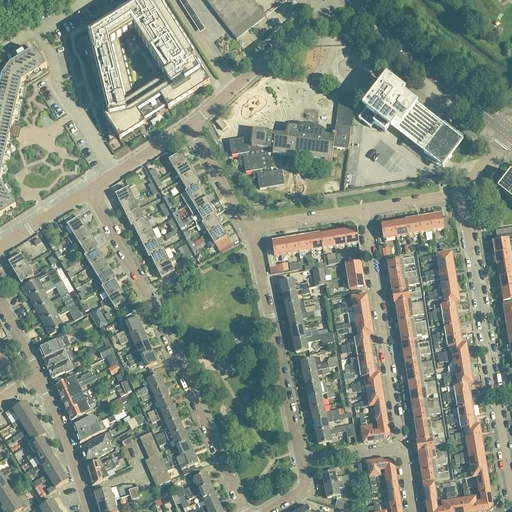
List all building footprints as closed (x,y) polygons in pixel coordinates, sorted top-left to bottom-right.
[(196,61),(193,63),(192,60),(194,59),(156,0),(149,0),(145,3),(143,0),(83,38),(105,124),(110,142),(166,106),(168,109),(210,83),(196,61)] [(187,0),(179,0),(200,32),(206,29),(187,0)] [(266,17),(252,0),(201,0),(202,0),(205,0),(237,41),(238,40),(237,40),(266,17),(266,18),(266,17)] [(24,99),(27,87),(48,73),(45,69),(47,68),(36,50),(25,57),(23,53),(17,57),(19,61),(10,67),(2,78),(0,86),(0,216),(8,212),(10,211),(16,207),(0,182),(10,138),(16,139),(17,134),(18,129),(12,128),(19,98),(24,99)] [(406,91),(387,77),(362,108),(365,110),(359,118),(371,128),(374,124),(385,132),(388,128),(391,130),(398,122),(402,125),(403,125),(414,133),(430,145),(424,153),(443,167),(445,164),(451,156),(449,154),(459,141),(444,129),(446,127),(429,114),(403,94),(406,91)] [(227,127),(220,119),(215,122),(223,131),(227,127)] [(333,149),(348,151),(351,129),(335,127),(335,128),(334,135),(328,135),(323,130),(318,127),(311,125),(305,125),(298,126),(298,127),(288,125),(288,126),(285,135),(269,133),(269,132),(254,130),(254,131),(252,145),(251,145),(251,143),(247,144),(246,138),(229,141),(232,156),(238,155),(239,162),(244,161),(246,173),(252,172),(253,179),(258,179),(260,190),(285,186),(282,171),(276,172),(274,157),(271,158),(270,154),(273,154),(273,155),(274,154),(325,160),(325,161),(332,162),(333,149)] [(176,171),(188,163),(182,153),(170,160),(176,171)] [(182,181),(195,174),(188,163),(176,171),(182,181)] [(149,172),(155,183),(159,181),(157,176),(158,175),(155,169),(149,172)] [(511,174),(511,173),(498,189),(498,190),(498,189),(511,199),(511,174)] [(186,192),(201,184),(195,174),(182,181),(188,191),(186,192)] [(191,200),(192,203),(205,195),(199,185),(201,184),(186,192),(191,200)] [(134,199),(129,188),(116,195),(121,206),(134,199)] [(205,195),(192,203),(198,213),(211,205),(205,196),(205,195)] [(140,210),(134,199),(121,206),(126,216),(140,210)] [(204,223),(217,216),(211,205),(198,213),(204,223)] [(145,220),(140,210),(126,216),(131,227),(147,220),(147,219),(145,220)] [(444,230),(441,214),(429,216),(432,232),(444,230)] [(208,235),(221,227),(215,217),(217,216),(204,223),(202,224),(208,235)] [(432,232),(429,216),(417,218),(420,234),(432,232)] [(86,228),(82,222),(80,218),(67,226),(74,236),(86,228)] [(420,234),(417,218),(405,220),(408,236),(420,234)] [(152,230),(147,220),(131,227),(132,227),(133,226),(139,237),(152,230)] [(178,230),(172,220),(168,222),(173,232),(174,232),(178,230)] [(408,236),(405,220),(394,222),(396,238),(408,236)] [(396,238),(394,222),(381,224),(384,240),(396,238)] [(214,245),(227,237),(221,227),(208,235),(214,245)] [(92,238),(89,232),(86,228),(74,236),(80,246),(92,238)] [(358,244),(356,228),(344,230),(346,246),(358,244)] [(157,241),(152,230),(139,237),(144,247),(157,241)] [(346,246),(344,230),(332,232),(334,248),(346,246)] [(176,236),(174,232),(173,232),(164,237),(166,241),(176,236)] [(334,248),(332,232),(320,234),(323,250),(334,248)] [(323,250),(320,234),(308,236),(311,252),(323,250)] [(207,235),(199,240),(201,244),(210,239),(207,235)] [(311,252),(308,236),(296,238),(299,254),(311,252)] [(99,248),(95,242),(92,238),(80,246),(86,256),(84,257),(99,248)] [(299,254),(296,238),(285,240),(287,255),(299,254)] [(287,255),(285,240),(273,242),(275,257),(287,255)] [(511,252),(509,240),(493,242),(495,254),(511,252)] [(48,243),(52,249),(56,246),(53,241),(48,243)] [(162,251),(157,241),(144,247),(149,258),(151,258),(151,257),(164,251),(164,250),(162,251)] [(182,255),(189,251),(186,245),(178,250),(181,256),(182,255)] [(103,259),(99,253),(97,249),(99,248),(84,257),(91,267),(103,259)] [(169,261),(164,251),(151,257),(151,258),(156,268),(169,261)] [(192,257),(189,251),(182,255),(185,261),(192,257)] [(511,263),(511,260),(511,252),(495,254),(497,266),(511,263)] [(453,263),(451,253),(428,257),(429,261),(429,262),(437,261),(438,266),(453,263)] [(28,266),(21,255),(9,263),(15,273),(28,266)] [(48,260),(52,266),(56,263),(52,257),(48,260)] [(402,266),(414,264),(413,258),(387,262),(389,272),(403,270),(402,266)] [(110,269),(106,263),(103,259),(91,267),(97,277),(110,269)] [(175,272),(169,261),(156,268),(161,279),(175,272)] [(289,265),(290,272),(302,270),(301,263),(289,265)] [(363,275),(361,263),(346,266),(347,278),(363,275)] [(455,273),(453,263),(438,266),(439,271),(430,272),(431,272),(431,277),(429,277),(429,278),(431,277),(455,273)] [(511,275),(511,263),(497,266),(498,278),(511,275)] [(277,266),(278,273),(289,271),(288,264),(277,266)] [(34,276),(28,266),(15,273),(21,284),(34,276)] [(30,299),(62,282),(56,269),(23,287),(30,299)] [(116,279),(112,273),(110,269),(97,277),(103,287),(101,288),(102,288),(114,280),(116,279)] [(313,272),(316,287),(326,285),(323,270),(313,272)] [(416,278),(415,272),(404,273),(403,270),(389,272),(390,283),(418,278),(416,278)] [(456,283),(455,273),(431,277),(432,282),(441,281),(441,286),(456,283)] [(365,288),(363,275),(347,278),(349,290),(365,288)] [(511,287),(511,275),(498,278),(500,290),(511,287)] [(407,286),(419,284),(418,278),(390,283),(392,292),(392,293),(408,290),(407,286)] [(121,290),(117,284),(114,280),(102,288),(108,298),(121,290)] [(301,291),(299,285),(295,286),(293,280),(280,283),(283,295),(296,292),(301,291)] [(36,311),(69,294),(62,282),(30,299),(36,311)] [(458,294),(456,283),(441,286),(442,290),(434,291),(434,292),(435,297),(458,294)] [(511,300),(511,287),(500,290),(502,302),(511,300)] [(127,301),(123,294),(121,290),(108,298),(114,309),(127,301)] [(421,298),(420,292),(408,294),(408,290),(392,293),(392,292),(391,292),(393,303),(421,298)] [(298,303),(296,292),(283,295),(285,306),(298,303)] [(58,315),(53,306),(63,300),(68,310),(75,306),(69,294),(36,311),(43,324),(58,315)] [(459,303),(458,294),(435,297),(435,300),(435,301),(444,300),(444,304),(440,305),(440,306),(441,307),(457,304),(457,303),(459,303)] [(368,306),(367,296),(352,298),(352,303),(344,304),(345,310),(368,306)] [(423,308),(422,302),(410,304),(409,301),(421,299),(421,298),(393,303),(394,309),(396,309),(396,312),(423,308)] [(319,311),(318,306),(305,309),(303,302),(298,303),(285,306),(288,318),(314,312),(319,311)] [(511,303),(503,305),(505,316),(511,314),(511,303)] [(457,314),(456,309),(458,309),(457,304),(441,307),(440,306),(434,307),(434,312),(433,312),(433,313),(434,318),(457,314)] [(75,306),(68,310),(58,315),(43,324),(49,336),(82,318),(75,306)] [(370,316),(368,306),(345,310),(339,310),(339,315),(354,313),(355,318),(370,316)] [(412,317),(424,315),(423,308),(396,312),(398,322),(413,320),(412,317)] [(98,310),(89,315),(98,330),(102,328),(107,325),(98,310)] [(303,327),(302,321),(315,318),(314,312),(288,318),(290,330),(303,327)] [(459,324),(457,314),(434,318),(434,321),(435,322),(443,320),(444,327),(459,324)] [(371,326),(370,316),(355,318),(356,323),(347,325),(348,329),(346,329),(346,330),(348,329),(371,326)] [(118,341),(126,337),(130,335),(143,330),(138,319),(125,324),(126,325),(121,327),(124,332),(116,336),(118,341)] [(426,328),(425,322),(413,324),(413,320),(398,322),(400,332),(426,328)] [(461,335),(459,324),(444,327),(445,333),(436,334),(437,335),(437,338),(461,335)] [(373,336),(371,326),(348,329),(348,333),(349,335),(357,333),(358,338),(370,336),(373,336)] [(60,335),(62,338),(65,337),(66,338),(79,332),(76,327),(60,335)] [(319,336),(317,331),(305,333),(303,327),(290,330),(293,341),(319,336)] [(415,336),(427,335),(426,328),(400,332),(401,342),(416,340),(415,336)] [(148,341),(143,330),(130,335),(135,346),(148,341)] [(104,342),(107,341),(107,340),(103,331),(99,333),(104,342)] [(309,351),(307,344),(320,341),(323,345),(334,343),(332,333),(319,336),(293,341),(295,353),(309,351)] [(463,344),(462,338),(461,339),(461,335),(437,338),(438,344),(446,342),(447,347),(463,344)] [(370,346),(370,342),(371,342),(370,336),(358,338),(354,338),(355,343),(347,345),(347,346),(347,350),(370,346)] [(70,347),(66,338),(65,337),(62,338),(39,349),(43,359),(70,347)] [(128,343),(126,337),(118,341),(121,346),(128,343)] [(429,348),(428,342),(416,344),(416,340),(401,342),(403,352),(429,348)] [(113,354),(107,341),(104,342),(106,348),(98,351),(102,359),(105,358),(112,355),(113,354)] [(152,352),(148,341),(135,346),(140,357),(152,352)] [(447,347),(447,348),(451,347),(452,352),(444,353),(444,358),(468,354),(466,344),(463,344),(447,347)] [(372,356),(370,346),(347,350),(348,354),(348,355),(356,354),(357,358),(372,356)] [(74,357),(70,347),(43,359),(48,369),(69,360),(74,357)] [(419,357),(430,355),(429,348),(403,352),(405,362),(419,360),(419,357)] [(0,367),(1,367),(9,362),(2,352),(0,353),(0,367)] [(157,363),(152,352),(140,357),(136,359),(138,364),(142,362),(145,369),(157,363)] [(126,358),(128,363),(136,359),(133,354),(126,358)] [(469,364),(468,354),(444,358),(445,362),(445,363),(454,361),(455,367),(469,364)] [(117,364),(115,359),(112,355),(105,358),(110,368),(117,364)] [(374,366),(372,356),(357,358),(358,364),(349,365),(349,366),(350,370),(374,366)] [(329,369),(337,367),(335,358),(329,359),(327,363),(327,364),(320,365),(319,359),(314,360),(300,362),(303,375),(329,369)] [(138,364),(136,359),(128,363),(130,368),(138,364)] [(73,370),(69,360),(48,369),(52,379),(73,370)] [(432,368),(431,362),(420,364),(419,360),(405,362),(406,372),(432,368)] [(0,376),(2,380),(15,372),(9,362),(1,367),(0,367),(0,376)] [(117,364),(108,370),(113,376),(121,371),(117,364)] [(471,374),(469,364),(455,367),(455,372),(447,373),(447,374),(448,378),(444,378),(444,379),(471,374)] [(376,375),(375,369),(374,369),(374,366),(350,370),(351,374),(351,375),(359,373),(360,378),(379,375),(376,375)] [(422,376),(433,375),(432,368),(406,372),(408,382),(423,380),(422,376)] [(319,383),(317,377),(330,374),(329,369),(303,375),(306,386),(319,383)] [(59,395),(95,377),(93,373),(77,381),(74,376),(55,386),(59,395)] [(116,377),(120,385),(126,383),(122,374),(116,377)] [(473,384),(471,374),(444,379),(445,388),(454,387),(470,385),(473,384)] [(381,385),(379,375),(360,378),(360,379),(364,378),(365,383),(357,384),(357,385),(357,389),(381,385)] [(140,398),(147,394),(152,392),(164,387),(159,376),(147,381),(150,387),(135,393),(137,399),(140,398)] [(82,394),(79,389),(96,380),(95,377),(59,395),(63,404),(82,394)] [(436,388),(435,382),(423,384),(423,380),(408,382),(410,393),(436,388)] [(131,393),(126,383),(120,385),(115,388),(120,399),(131,393)] [(321,395),(319,383),(306,386),(308,398),(321,395)] [(382,395),(381,385),(357,389),(358,393),(358,394),(366,392),(367,397),(382,395)] [(470,395),(470,391),(471,391),(470,385),(454,387),(454,392),(446,393),(446,395),(442,395),(443,400),(470,395)] [(169,398),(164,387),(152,392),(157,403),(169,398)] [(425,396),(433,395),(434,399),(437,398),(437,394),(436,388),(410,393),(411,403),(426,400),(425,396)] [(67,413),(91,400),(90,398),(88,399),(88,398),(84,399),(82,394),(63,404),(67,413)] [(150,399),(147,394),(140,398),(142,402),(150,399)] [(130,395),(120,400),(123,405),(133,400),(130,395)] [(324,407),(321,395),(308,398),(311,410),(324,407)] [(384,405),(382,395),(367,397),(368,402),(360,404),(360,405),(354,406),(355,409),(360,408),(360,409),(368,408),(384,405)] [(472,405),(470,395),(443,400),(443,403),(448,402),(448,403),(456,402),(457,408),(472,405)] [(174,408),(169,398),(157,403),(159,409),(147,414),(149,419),(174,409),(174,408)] [(71,422),(91,412),(89,407),(94,405),(91,400),(67,413),(71,422)] [(123,405),(120,400),(114,403),(116,408),(123,405)] [(439,408),(438,401),(426,403),(426,400),(411,403),(413,413),(439,408)] [(19,422),(33,414),(26,402),(13,410),(12,409),(5,414),(7,418),(14,413),(19,420),(19,422)] [(387,420),(384,405),(368,408),(369,410),(374,410),(376,422),(377,422),(387,420)] [(474,415),(472,405),(457,408),(458,414),(450,416),(450,419),(474,415)] [(339,416),(338,410),(325,413),(324,407),(311,410),(313,422),(339,416)] [(428,416),(440,414),(439,408),(413,413),(415,423),(429,420),(428,416)] [(179,420),(174,409),(149,419),(152,424),(164,419),(166,425),(179,420)] [(26,432),(39,424),(33,414),(19,422),(19,420),(12,425),(14,428),(21,424),(25,431),(26,432)] [(134,419),(138,426),(145,423),(141,415),(134,419)] [(329,430),(327,424),(344,421),(343,415),(339,416),(313,422),(316,433),(329,431),(329,430)] [(476,425),(476,420),(475,420),(474,415),(450,419),(451,424),(451,425),(460,424),(460,428),(476,425)] [(113,416),(107,420),(110,424),(116,421),(113,416)] [(76,435),(101,423),(99,418),(95,420),(93,417),(73,427),(76,435)] [(157,442),(159,441),(175,434),(183,431),(179,420),(166,425),(169,431),(155,437),(157,442)] [(377,442),(375,433),(372,433),(371,428),(366,429),(365,420),(364,420),(360,421),(364,444),(377,442)] [(390,438),(387,420),(377,422),(379,432),(375,433),(377,442),(388,440),(390,438)] [(442,428),(441,421),(429,423),(429,420),(415,423),(416,433),(442,428)] [(76,435),(79,444),(105,431),(101,423),(76,435)] [(42,438),(46,435),(39,424),(26,432),(25,431),(12,439),(15,444),(23,439),(27,446),(28,446),(33,443),(42,438)] [(481,435),(479,426),(477,426),(476,425),(460,428),(461,429),(465,428),(465,432),(457,433),(457,439),(481,435)] [(346,432),(345,427),(329,430),(329,431),(330,436),(335,435),(346,432)] [(432,436),(443,434),(442,428),(416,433),(417,436),(415,436),(416,443),(444,438),(432,439),(432,436)] [(188,442),(183,431),(175,434),(159,441),(157,442),(159,447),(169,443),(173,441),(176,447),(188,442)] [(331,443),(330,436),(329,431),(316,433),(318,445),(331,443)] [(83,457),(109,443),(113,440),(109,433),(105,435),(81,448),(83,457)] [(153,439),(150,434),(140,439),(142,444),(153,439)] [(133,441),(130,435),(120,440),(124,446),(133,441)] [(482,445),(481,435),(457,439),(456,439),(456,440),(458,440),(458,444),(467,443),(468,447),(482,445)] [(35,457),(48,448),(42,438),(33,443),(28,446),(34,454),(27,458),(29,462),(36,458),(35,457)] [(433,446),(445,444),(444,438),(416,443),(418,453),(434,450),(433,446)] [(144,449),(155,445),(153,439),(142,444),(144,449)] [(193,453),(188,442),(176,447),(178,453),(174,455),(167,458),(167,459),(162,461),(163,462),(164,465),(193,453)] [(86,465),(112,451),(109,443),(83,457),(86,465)] [(147,455),(157,450),(155,445),(144,449),(147,455)] [(484,455),(482,445),(468,447),(469,453),(460,454),(460,455),(461,459),(484,455)] [(42,468),(55,459),(48,448),(35,457),(36,458),(40,465),(33,469),(36,473),(43,469),(42,468)] [(149,460),(160,455),(157,450),(147,455),(149,460)] [(447,458),(446,452),(434,454),(434,450),(418,453),(420,463),(446,459),(447,458)] [(194,466),(198,464),(193,453),(164,465),(165,468),(167,472),(173,469),(172,468),(179,465),(184,477),(197,471),(194,466)] [(148,468),(163,462),(162,461),(160,455),(149,460),(145,462),(148,468)] [(461,463),(462,464),(470,463),(471,468),(486,465),(484,455),(461,459),(461,463)] [(89,477),(113,464),(117,462),(115,458),(102,465),(99,460),(86,467),(89,477)] [(130,467),(125,458),(119,461),(123,470),(130,467)] [(49,478),(62,470),(55,459),(42,468),(43,469),(47,476),(40,480),(42,484),(49,479),(49,478)] [(435,468),(447,466),(446,459),(420,463),(421,473),(436,470),(435,468)] [(396,477),(393,461),(391,460),(377,462),(379,471),(386,470),(387,478),(396,477)] [(151,474),(165,468),(164,465),(163,462),(148,468),(151,474)] [(380,477),(379,471),(377,462),(367,464),(371,487),(375,486),(376,486),(374,478),(380,477)] [(109,478),(106,473),(116,468),(113,464),(89,477),(92,487),(109,478)] [(487,476),(486,465),(471,468),(472,473),(463,474),(463,475),(464,479),(472,478),(487,476)] [(9,475),(11,474),(15,472),(12,468),(1,475),(0,473),(0,478),(3,477),(4,479),(9,475)] [(153,481),(168,474),(167,472),(165,468),(151,474),(153,481)] [(58,492),(70,484),(62,470),(49,478),(49,479),(54,486),(47,491),(49,495),(56,490),(58,492)] [(449,479),(448,473),(436,475),(436,470),(421,473),(423,483),(449,479)] [(350,482),(349,476),(336,479),(335,472),(321,475),(324,487),(350,482)] [(171,481),(168,474),(153,481),(156,487),(171,481)] [(210,485),(205,474),(193,479),(196,485),(184,490),(183,489),(179,488),(175,490),(179,499),(186,496),(210,485)] [(10,489),(17,485),(26,480),(22,475),(14,480),(15,481),(13,482),(9,475),(4,479),(3,477),(0,478),(0,493),(9,488),(10,489)] [(490,491),(487,476),(472,478),(473,481),(478,480),(480,493),(490,491)] [(396,477),(387,478),(386,478),(388,491),(383,492),(384,495),(398,492),(396,477)] [(340,496),(339,489),(351,487),(350,482),(324,487),(327,499),(340,496)] [(436,500),(434,487),(439,487),(439,483),(424,486),(426,501),(435,500),(436,500)] [(215,496),(210,485),(186,496),(188,500),(200,495),(203,501),(215,496)] [(17,500),(24,496),(21,492),(14,496),(10,489),(9,488),(0,493),(0,501),(3,507),(16,499),(17,500)] [(114,501),(110,489),(94,494),(98,506),(114,501)] [(46,496),(43,491),(38,494),(41,499),(46,496)] [(466,511),(464,491),(463,491),(465,500),(458,501),(456,493),(455,493),(451,494),(454,511),(466,511)] [(479,511),(479,503),(476,504),(475,498),(470,499),(468,491),(467,491),(464,491),(466,511),(479,511)] [(493,509),(490,491),(480,493),(482,503),(479,503),(479,511),(484,511),(491,511),(493,509)] [(401,508),(398,492),(384,495),(384,498),(389,497),(391,509),(392,509),(401,508)] [(454,511),(451,494),(447,494),(448,503),(442,503),(443,509),(441,509),(441,511),(454,511)] [(181,504),(180,503),(179,500),(178,500),(176,495),(171,497),(175,507),(181,504)] [(208,511),(220,507),(215,496),(203,501),(205,507),(200,509),(201,510),(195,511),(208,511)] [(6,511),(19,511),(23,510),(23,511),(31,506),(28,502),(21,507),(17,500),(16,499),(3,507),(6,511)] [(441,511),(441,509),(437,510),(435,500),(426,501),(427,511),(441,511)] [(59,511),(60,511),(53,501),(40,509),(41,511),(59,511)] [(117,511),(114,501),(98,506),(100,511),(117,511)] [(346,510),(348,504),(337,501),(335,507),(346,510)]
